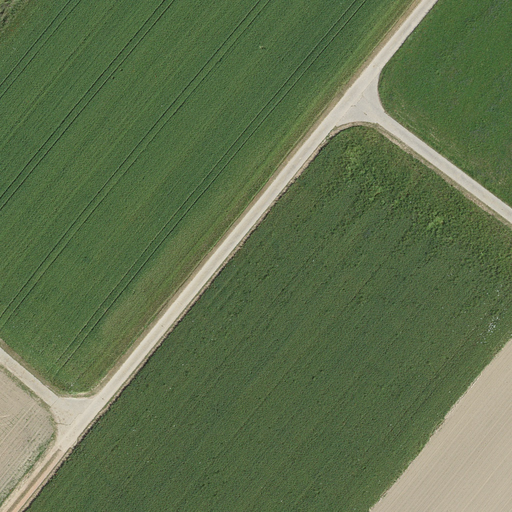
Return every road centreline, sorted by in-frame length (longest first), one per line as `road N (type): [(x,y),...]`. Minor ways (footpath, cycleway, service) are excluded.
road 1 (track): [(58,448),(427,0)]
road 2 (track): [(349,94),(511,216)]
